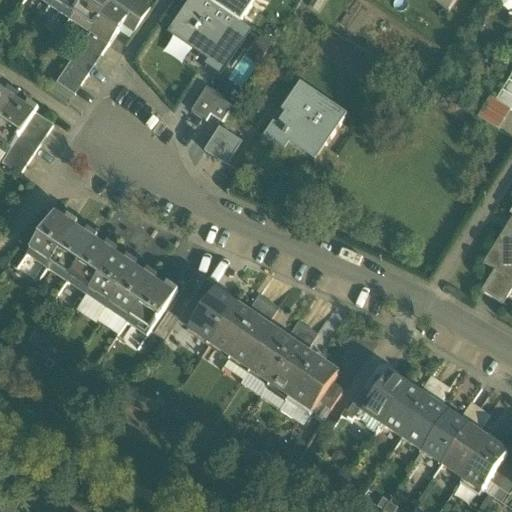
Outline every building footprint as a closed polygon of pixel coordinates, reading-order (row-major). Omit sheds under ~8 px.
[(54,0),(50,7),(70,21),(83,0),(54,0)] [(112,0),(83,0),(70,21),(90,34),(111,3),(112,0)] [(150,10),(134,0),(112,0),(111,3),(130,15),(122,27),(134,35),(150,10)] [(251,32),(240,24),(204,0),(188,0),(166,32),(208,61),(205,65),(221,76),(251,32)] [(204,0),(240,24),(256,0),(204,0)] [(434,0),(448,12),(456,0),(434,0)] [(130,15),(111,3),(90,34),(90,35),(108,47),(122,27),(130,15)] [(108,47),(90,35),(84,45),(102,57),(108,47)] [(102,57),(84,45),(77,55),(95,67),(102,57)] [(95,67),(77,55),(70,65),(88,77),(95,67)] [(88,77),(70,65),(63,75),(82,87),(88,77)] [(82,87),(63,75),(57,85),(75,97),(82,87)] [(511,98),(511,84),(508,82),(502,92),(511,98)] [(344,118),(299,87),(282,111),(286,114),(276,130),(291,140),(289,144),(314,162),(344,118)] [(210,116),(223,125),(233,108),(206,91),(191,114),(206,123),(210,116)] [(0,92),(0,124),(15,102),(0,92)] [(511,111),(511,98),(502,92),(496,102),(511,111)] [(510,111),(490,99),(478,118),(499,131),(510,111)] [(15,102),(0,124),(0,154),(7,159),(9,156),(15,146),(22,136),(29,126),(35,116),(15,102)] [(54,129),(35,116),(29,126),(48,139),(54,129)] [(48,139),(29,126),(22,136),(41,149),(48,139)] [(219,129),(204,153),(225,166),(240,143),(219,129)] [(41,149),(22,136),(15,146),(34,159),(41,149)] [(34,159),(15,146),(9,156),(28,169),(34,159)] [(28,169),(9,156),(7,159),(2,166),(21,179),(28,169)] [(55,218),(27,258),(48,272),(75,232),(55,218)] [(511,229),(509,234),(505,231),(484,266),(494,272),(495,272),(511,282),(511,229)] [(75,232),(48,272),(68,285),(95,245),(75,232)] [(95,245),(68,285),(88,299),(115,258),(95,245)] [(115,258),(88,299),(107,312),(135,272),(115,258)] [(135,272),(107,312),(127,326),(155,285),(135,272)] [(511,292),(511,282),(495,272),(494,272),(481,293),(503,307),(511,292)] [(196,276),(169,316),(180,323),(206,283),(196,276)] [(180,323),(178,325),(189,332),(214,295),(218,291),(206,283),(180,323)] [(127,326),(147,340),(178,294),(167,287),(165,291),(155,285),(127,326)] [(214,295),(189,332),(212,347),(236,311),(214,295)] [(247,317),(256,325),(269,305),(259,298),(247,317)] [(279,311),(269,305),(256,325),(266,331),(279,311)] [(236,311),(212,347),(232,360),(256,325),(247,317),(236,311)] [(266,331),(256,325),(232,360),(251,374),(276,338),(266,331)] [(286,344),(295,351),(309,331),(299,325),(286,344)] [(318,337),(309,331),(295,351),(305,357),(318,337)] [(286,344),(276,338),(251,374),(271,387),(295,351),(286,344)] [(295,351),(271,387),(290,400),(315,364),(305,357),(295,351)] [(315,364),(290,400),(288,405),(310,420),(338,380),(315,364)] [(408,391),(388,378),(374,400),(364,415),(365,416),(383,428),(408,391)] [(431,379),(418,398),(428,404),(441,385),(431,379)] [(450,392),(441,385),(428,404),(437,411),(450,392)] [(320,407),(331,414),(345,394),(333,386),(320,407)] [(290,400),(271,387),(262,400),(281,414),(288,405),(290,400)] [(408,391),(383,428),(403,441),(428,404),(418,398),(408,391)] [(363,392),(347,415),(360,423),(365,416),(364,415),(374,400),(363,392)] [(428,404),(403,441),(423,454),(448,418),(437,411),(428,404)] [(305,427),(310,420),(288,405),(281,414),(292,422),(293,419),(305,427)] [(480,412),(471,406),(458,425),(468,431),(480,412)] [(480,412),(468,431),(477,438),(490,418),(480,412)] [(380,434),(383,428),(365,416),(360,423),(366,427),(367,431),(374,435),(380,434)] [(448,418),(423,454),(443,468),(468,431),(458,425),(448,418)] [(468,431),(443,468),(463,481),(487,445),(477,438),(468,431)] [(487,445),(463,481),(483,495),(490,485),(503,465),(507,458),(487,445)] [(511,470),(503,465),(490,485),(499,491),(511,472),(511,470)]
